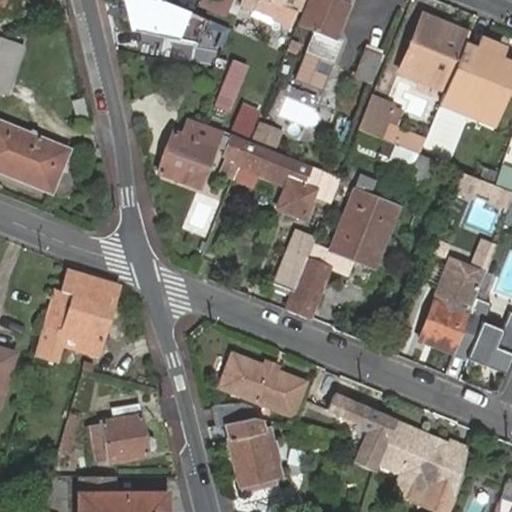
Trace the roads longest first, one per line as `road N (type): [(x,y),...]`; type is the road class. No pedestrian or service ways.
road 1 (residential): [(150,276),(503,419)]
road 2 (residential): [(150,276),(131,222),(122,135),(89,0)]
road 3 (residential): [(214,511),(150,276)]
road 4 (residential): [(150,276),(0,215)]
